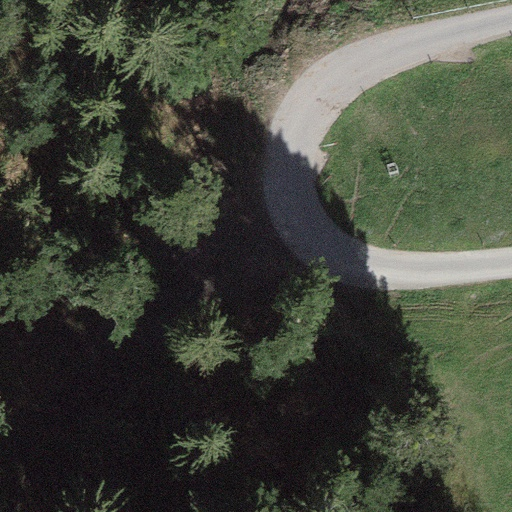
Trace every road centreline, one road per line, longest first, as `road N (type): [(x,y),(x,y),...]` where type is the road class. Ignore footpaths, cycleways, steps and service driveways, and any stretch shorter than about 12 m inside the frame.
road 1 (track): [(511,261),(399,271),(353,263),(316,240),(295,208),(290,161),(304,115),(336,77),(511,22)]
road 2 (track): [(0,450),(316,240)]
